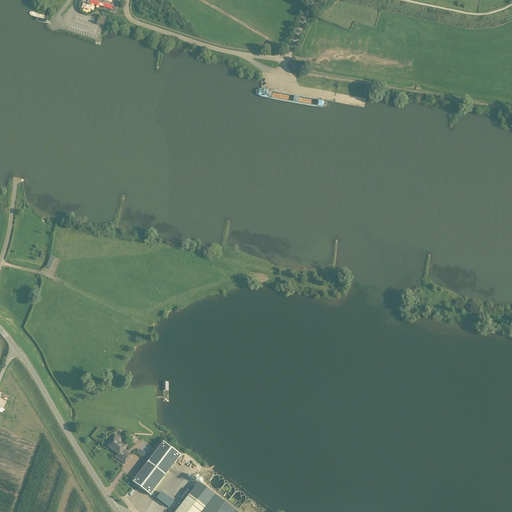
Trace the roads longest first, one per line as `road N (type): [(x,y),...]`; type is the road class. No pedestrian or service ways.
road 1 (unclassified): [(118,511),(14,345)]
road 2 (unclassified): [(241,55),(136,22),(125,11),(127,0)]
